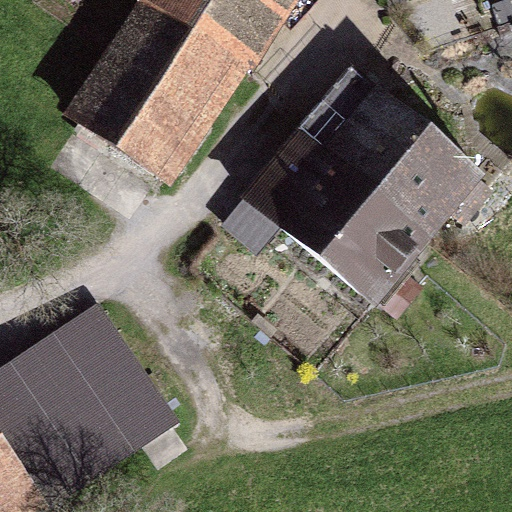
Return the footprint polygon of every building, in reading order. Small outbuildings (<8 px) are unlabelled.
[(136,0),(152,10),(232,63),(272,0),(136,0)] [(232,63),(152,10),(77,127),(158,178),(232,63)] [(300,138),(425,242),(477,180),(353,76),(300,138)] [(425,242),(300,138),(248,200),(372,305),(425,242)] [(122,354),(0,437),(0,457),(37,511),(38,511),(169,423),(122,354)] [(0,511),(37,511),(0,457),(0,511)]
